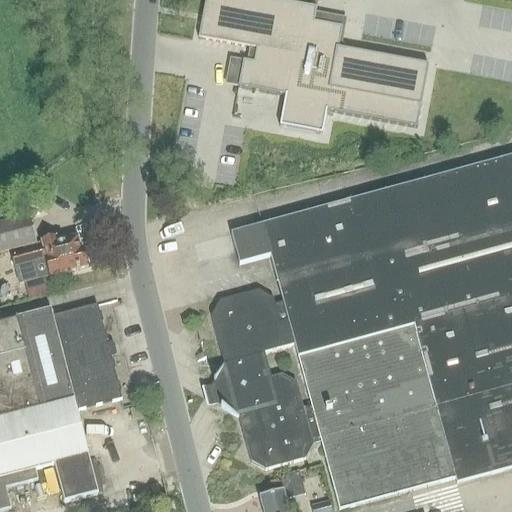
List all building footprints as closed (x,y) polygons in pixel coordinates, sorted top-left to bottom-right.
[(229,0),(209,0),(201,47),(259,57),(257,72),(246,70),(240,100),(288,108),(282,139),(325,146),(329,123),(419,139),(433,64),(342,48),(345,34),(316,29),(317,25),(319,16),(229,0)] [(314,447),(321,445),(339,511),(340,511),(454,481),(456,485),(511,470),(511,159),(231,236),(239,267),(270,259),(282,304),(275,306),(273,301),(259,292),(219,303),(211,317),(224,366),(211,388),(216,407),(238,420),(250,465),(264,473),(305,462),(314,447)] [(0,254),(35,245),(28,217),(0,224),(0,254)] [(34,283),(50,279),(86,269),(82,251),(80,252),(77,239),(56,245),(55,240),(41,244),(42,250),(11,258),(14,269),(29,265),(34,283)] [(0,511),(9,510),(4,490),(36,482),(33,471),(52,466),(62,505),(96,496),(75,413),(120,402),(96,308),(51,319),(49,313),(15,321),(15,324),(0,327),(0,511)] [(287,511),(284,501),(304,496),(298,473),(287,476),(288,481),(278,484),(280,493),(258,499),(261,511),(287,511)]
